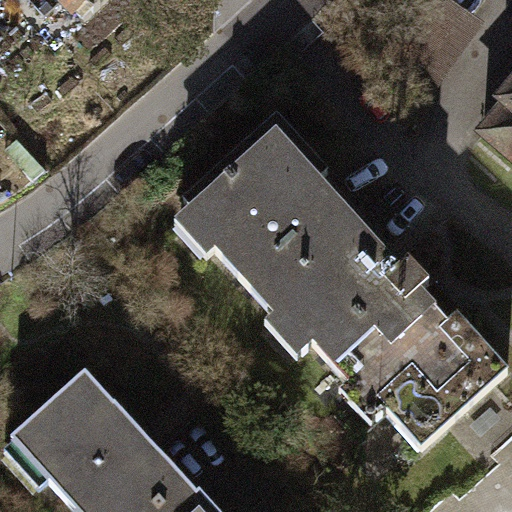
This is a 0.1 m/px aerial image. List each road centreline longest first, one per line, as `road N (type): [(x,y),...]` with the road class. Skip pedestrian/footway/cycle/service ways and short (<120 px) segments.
road 1 (residential): [(0,249),(95,183),(276,16)]
road 2 (residential): [(511,236),(399,148)]
